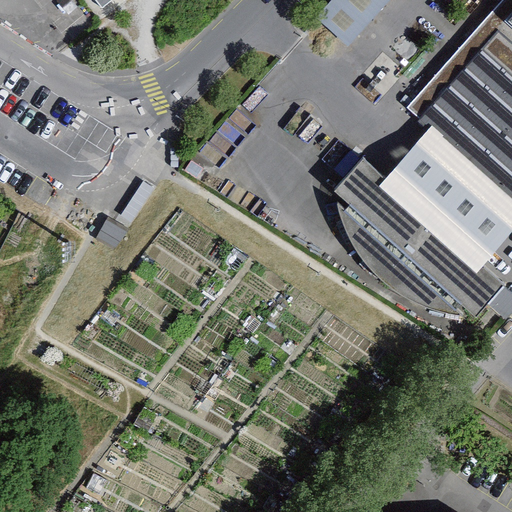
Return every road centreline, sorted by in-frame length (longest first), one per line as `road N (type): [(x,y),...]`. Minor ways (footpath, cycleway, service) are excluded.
road 1 (residential): [(158,95),(96,96),(0,41)]
road 2 (residential): [(409,463),(511,346)]
road 3 (residential): [(158,95),(258,0)]
